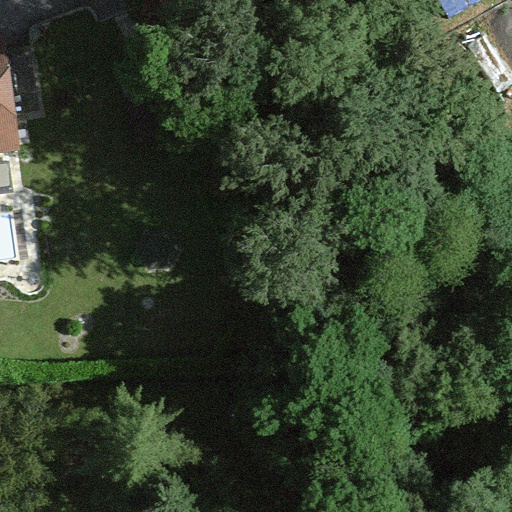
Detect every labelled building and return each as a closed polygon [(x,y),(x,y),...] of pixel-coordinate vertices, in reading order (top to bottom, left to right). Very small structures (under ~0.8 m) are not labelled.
[(440,0),(446,12),(476,0),(440,0)] [(28,49),(0,52),(0,151),(14,149),(8,108),(35,105),(28,49)] [(165,78),(124,90),(140,145),(180,133),(165,78)] [(167,233),(146,236),(136,253),(152,272),(173,268),(180,251),(167,233)] [(80,479),(69,447),(12,466),(23,498),(80,479)]
